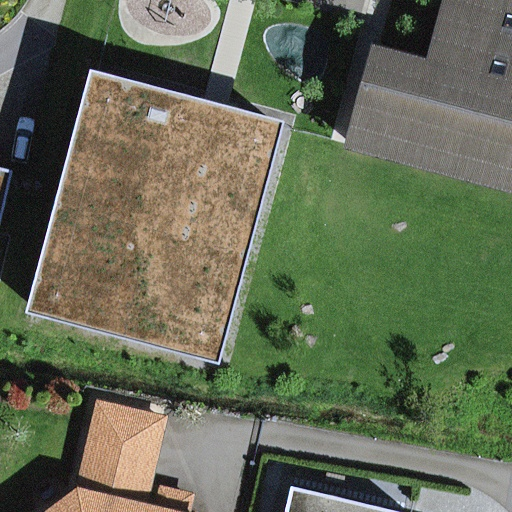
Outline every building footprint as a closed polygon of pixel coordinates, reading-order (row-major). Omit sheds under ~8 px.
[(511,0),(446,0),(429,68),(376,54),(352,145),(511,187),(511,0)] [(96,78),(35,311),(216,358),(278,127),(232,115),(225,140),(195,133),(202,107),(96,78)] [(0,226),(12,177),(0,174),(0,226)] [(142,508),(163,421),(101,406),(80,493),(55,511),(157,511),(156,511),(142,508)] [(392,511),(292,488),(286,511),(392,511)] [(157,511),(189,511),(193,496),(162,489),(156,511),(157,511)]
